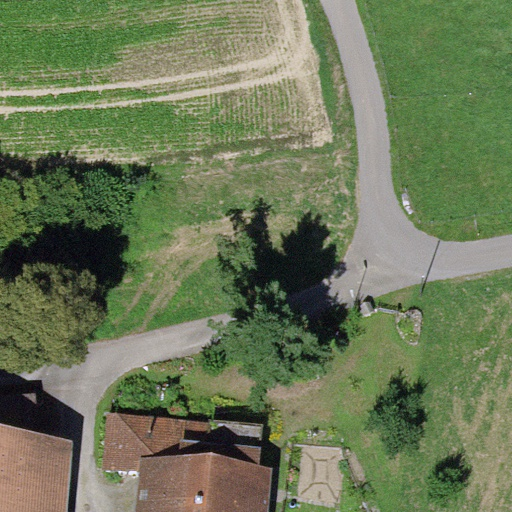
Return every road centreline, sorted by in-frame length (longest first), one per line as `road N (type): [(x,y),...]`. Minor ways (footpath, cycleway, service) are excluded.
road 1 (track): [(511,251),(392,277),(358,91),(327,0)]
road 2 (track): [(0,377),(96,363),(392,277)]
road 3 (track): [(96,363),(71,419),(85,511)]
